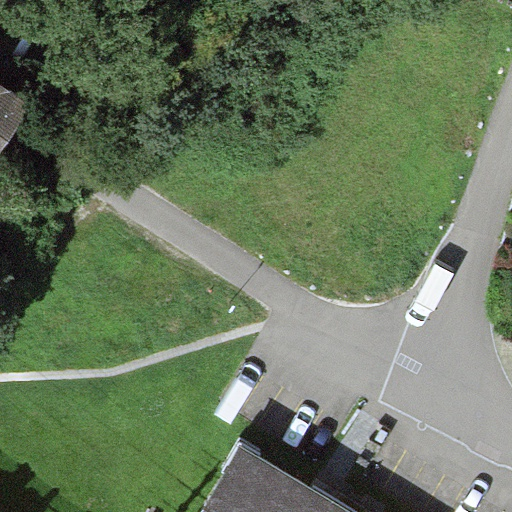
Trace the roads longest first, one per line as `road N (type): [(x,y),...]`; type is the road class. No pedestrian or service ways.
road 1 (residential): [(427,358),(511,116)]
road 2 (residential): [(308,308),(427,358)]
road 3 (residential): [(427,358),(490,433),(511,444)]
